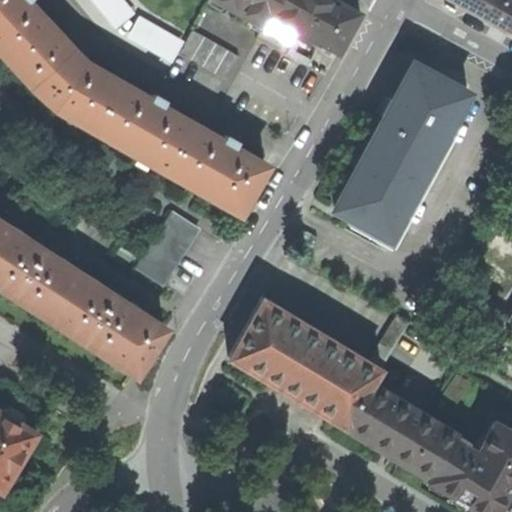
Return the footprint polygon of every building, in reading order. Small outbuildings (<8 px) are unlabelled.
[(56,105),(55,106),(238,210),(266,163),(161,105),(164,100),(152,93),(149,99),(83,61),(80,64),(68,51),(70,49),(26,2),(27,0),(0,0),(0,51),(32,85),(33,83),(56,105)] [(96,0),(119,26),(138,10),(129,0),(96,0)] [(277,0),(219,0),(264,25),(270,15),(277,0)] [(360,12),(337,0),(277,0),(270,15),(304,34),(338,52),(360,12)] [(511,26),(511,0),(460,0),(511,28),(511,26)] [(304,34),(270,15),(264,25),(257,39),(284,53),(294,35),(302,39),(304,34)] [(203,36),(192,29),(179,52),(190,59),(203,36)] [(203,36),(190,59),(202,65),(215,43),(203,36)] [(215,43),(202,65),(214,72),(227,50),(215,43)] [(227,50),(214,72),(226,79),(239,57),(227,50)] [(468,91),(413,61),(333,206),(388,236),(468,91)] [(172,211),(148,247),(175,264),(198,228),(172,211)] [(0,220),(0,281),(0,284),(25,302),(28,298),(71,327),(70,330),(96,347),(97,345),(135,371),(163,329),(0,220)] [(148,247),(136,267),(162,284),(175,264),(148,247)] [(286,304),(271,295),(268,299),(261,295),(227,356),(344,427),(372,381),(380,367),(284,309),(286,304)] [(431,337),(409,323),(401,336),(423,349),(431,337)] [(372,381),(344,427),(429,479),(451,439),(456,432),(372,381)] [(0,490),(36,434),(22,425),(24,421),(22,413),(11,407),(3,408),(1,411),(0,410),(0,490)] [(451,439),(429,479),(445,488),(443,490),(474,508),(475,506),(485,511),(493,511),(511,479),(511,432),(493,421),(483,440),(484,441),(477,454),(451,439)]
